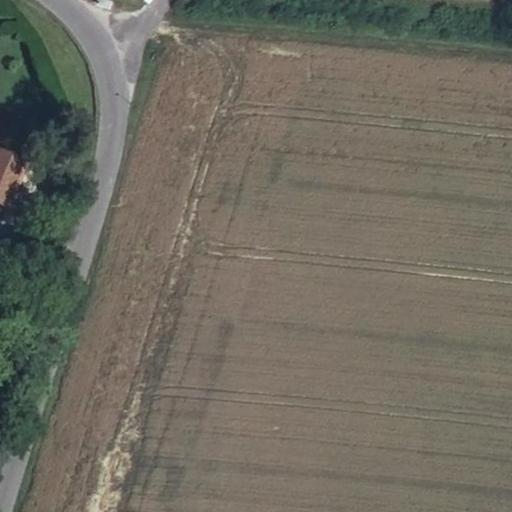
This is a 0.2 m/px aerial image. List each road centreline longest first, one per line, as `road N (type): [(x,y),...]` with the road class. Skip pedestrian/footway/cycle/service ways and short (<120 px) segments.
road 1 (tertiary): [(56,0),(102,56),(110,146),(0,498)]
road 2 (track): [(102,56),(160,19),(511,53)]
